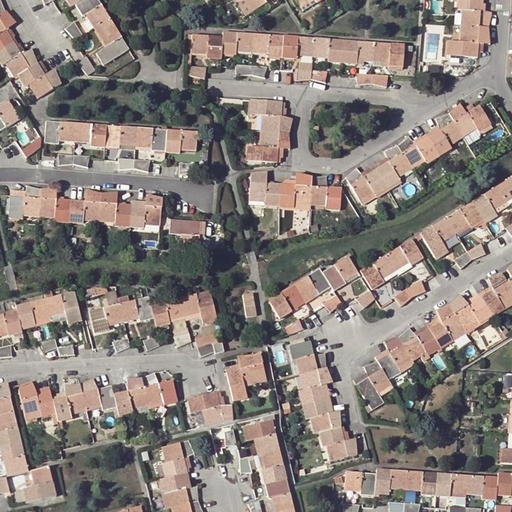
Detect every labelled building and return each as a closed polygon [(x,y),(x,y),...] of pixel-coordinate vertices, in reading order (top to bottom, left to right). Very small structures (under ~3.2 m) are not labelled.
[(64,0),(69,7),(74,5),(82,17),(85,15),(87,18),(89,21),(92,18),(97,26),(102,34),(98,36),(104,44),(106,47),(95,54),(102,67),(127,50),(96,0),(64,0)] [(233,0),(244,17),(254,10),(250,3),(246,5),(243,0),(240,0),(239,1),(237,0),(233,0)] [(270,0),(237,0),(239,1),(240,0),(243,0),(246,5),(250,3),(254,10),(270,0)] [(305,0),(297,5),(301,12),(315,3),(313,0),(311,0),(307,3),(305,0)] [(457,0),(457,10),(462,11),(461,18),(465,18),(465,27),(464,35),(460,35),(459,43),(447,42),(446,56),(475,59),(476,44),(482,44),(488,43),(487,29),(490,15),(478,12),(479,5),(479,0),(457,0)] [(0,66),(1,67),(3,65),(8,72),(11,70),(15,77),(17,76),(24,88),(28,86),(32,92),(35,90),(40,97),(59,85),(54,72),(47,75),(44,77),(42,74),(36,65),(31,51),(25,54),(20,56),(12,43),(5,31),(8,27),(13,23),(3,12),(0,3),(0,66)] [(92,18),(89,21),(94,28),(97,26),(92,18)] [(65,31),(74,41),(81,36),(73,23),(65,31)] [(12,33),(8,27),(5,31),(12,43),(15,41),(12,37),(14,37),(12,33)] [(221,38),(187,35),(185,54),(189,54),(189,50),(198,50),(198,54),(202,54),(206,55),(206,59),(219,60),(220,55),(234,56),(234,52),(237,52),(241,53),(241,49),(250,49),(258,50),(258,54),(262,54),(267,54),(266,59),(295,60),(295,56),(298,56),(303,56),(303,53),(311,54),(320,54),(320,57),(324,58),(327,58),(327,63),(355,65),(355,60),(359,60),(363,61),(363,57),(371,58),(381,58),(380,62),(385,62),(388,62),(388,67),(401,68),(403,46),(221,33),(221,38)] [(15,41),(12,43),(20,56),(25,54),(22,49),(19,44),(17,45),(15,41)] [(77,65),(88,76),(94,72),(85,58),(77,65)] [(40,62),(36,65),(42,74),(46,72),(40,62)] [(265,67),(234,66),(235,77),(249,75),(263,79),(265,67)] [(202,80),(204,69),(188,68),(188,76),(202,80)] [(323,83),(326,72),(294,70),(295,81),(310,80),(323,83)] [(384,88),(386,77),(355,75),(355,86),(370,84),(384,88)] [(32,92),(37,99),(40,97),(35,90),(32,92)] [(280,103),(250,101),(249,115),(260,116),(260,123),(264,124),(263,132),(263,141),(259,141),(258,148),(247,147),(246,161),(276,163),(277,149),(282,149),(288,148),(287,134),(291,121),(279,117),(279,110),(280,103)] [(0,131),(5,129),(2,125),(6,123),(9,121),(7,118),(14,113),(6,102),(0,105),(0,131)] [(467,112),(473,109),(470,104),(467,106),(464,108),(467,112)] [(488,122),(478,106),(473,109),(467,112),(465,113),(458,105),(447,115),(433,121),(436,126),(438,131),(426,138),(419,142),(414,145),(406,137),(395,147),(382,152),(384,158),(386,163),(374,170),(362,178),(359,174),(355,169),(344,178),(355,197),(363,192),(365,195),(371,192),(373,196),(386,189),(398,181),(395,176),(402,172),(399,169),(407,165),(414,160),(416,163),(423,160),(426,164),(450,150),(447,145),(453,141),(451,138),(459,133),(466,128),(468,132),(472,129),(475,128),(475,129),(488,122)] [(45,122),(44,144),(57,145),(58,141),(61,142),(65,142),(65,138),(74,139),(83,139),(83,143),(87,143),(90,144),(90,147),(117,149),(118,146),(126,146),(126,143),(135,143),(143,144),(143,148),(150,148),(150,152),(178,154),(178,150),(182,151),(186,151),(186,147),(195,148),(196,133),(45,122)] [(490,125),(488,122),(475,129),(477,133),(490,125)] [(438,131),(436,126),(432,129),(428,131),(429,133),(424,135),(426,138),(438,131)] [(459,133),(460,136),(467,146),(478,139),(472,129),(468,132),(466,128),(459,133)] [(11,138),(19,146),(29,137),(24,130),(11,138)] [(451,138),(453,141),(460,136),(459,133),(451,138)] [(134,151),(135,143),(126,143),(126,146),(118,146),(117,149),(121,150),(134,151)] [(146,152),(150,152),(150,148),(143,148),(143,144),(135,143),(134,151),(146,152)] [(88,158),(57,156),(58,167),(72,165),(86,169),(88,158)] [(373,168),(374,170),(386,163),(384,158),(379,161),(375,164),(376,166),(373,168)] [(148,162),(117,160),(118,171),(132,169),(147,173),(148,162)] [(178,164),(179,176),(193,174),(194,165),(178,164)] [(364,171),(359,174),(362,178),(374,170),(373,168),(369,170),(368,168),(364,171)] [(264,173),(250,174),(248,199),(258,200),(257,203),(264,203),(264,206),(292,208),(292,205),(299,205),(299,202),(309,203),(319,203),(318,206),(325,207),(324,211),(338,211),(339,190),(334,189),(326,189),(324,177),(310,179),(296,175),(295,182),(294,187),(280,186),(273,185),(265,184),(264,173)] [(511,177),(414,238),(417,242),(421,238),(434,260),(446,252),(440,244),(442,242),(447,239),(445,236),(452,231),(459,227),(462,230),(468,226),(470,229),(472,228),(476,225),(482,222),(489,217),(494,214),(492,211),(498,207),(496,205),(504,200),(511,195),(511,197),(511,177)] [(386,189),(388,192),(400,184),(398,181),(386,189)] [(147,196),(146,201),(144,207),(130,206),(124,205),(116,205),(115,193),(101,195),(87,191),(84,202),(79,202),(63,200),(56,200),(55,189),(41,191),(27,187),(25,192),(23,198),(9,197),(8,219),(22,220),(22,216),(30,216),(30,213),(39,214),(48,214),(48,218),(54,218),(54,222),(83,224),(83,221),(90,221),(90,217),(99,218),(107,219),(107,222),(114,222),(114,227),(143,229),(143,225),(151,225),(151,222),(159,223),(161,200),(147,196)] [(373,196),(374,198),(375,200),(388,192),(386,189),(373,196)] [(363,192),(355,197),(361,206),(374,198),(373,196),(371,192),(365,195),(363,192)] [(508,206),(505,203),(504,200),(496,205),(498,207),(500,211),(508,206)] [(198,237),(199,223),(170,220),(169,235),(182,236),(181,242),(185,242),(184,252),(207,254),(209,244),(210,240),(204,238),(198,237)] [(476,225),(472,228),(474,230),(480,226),(482,230),(486,228),(482,222),(476,225)] [(452,231),(454,235),(457,239),(470,231),(470,229),(468,226),(462,230),(459,227),(452,231)] [(285,234),(277,236),(277,240),(293,236),(291,231),(285,232),(285,234)] [(414,263),(421,259),(409,240),(359,272),(370,290),(377,286),(382,283),(380,280),(386,276),(384,274),(392,269),(400,264),(402,267),(408,263),(409,266),(414,263)] [(466,253),(470,260),(483,255),(479,245),(466,253)] [(466,253),(452,261),(459,269),(470,260),(466,253)] [(317,269),(267,301),(278,320),(290,312),(288,309),(290,308),(294,305),(291,302),(298,297),(306,292),(308,296),(311,295),(315,292),(318,295),(320,293),(329,288),(332,293),(345,285),(342,281),(348,277),(346,273),(353,269),(346,258),(320,274),(317,269)] [(402,267),(394,272),(396,275),(397,276),(410,268),(409,266),(408,263),(402,267)] [(394,272),(402,267),(400,264),(392,269),(394,272)] [(366,379),(355,386),(371,411),(383,403),(379,398),(376,392),(389,384),(387,381),(390,379),(399,373),(397,369),(404,365),(402,362),(409,357),(417,353),(419,356),(425,352),(427,356),(435,351),(439,349),(451,341),(448,337),(455,333),(453,330),(460,325),(467,321),(469,324),(476,320),(479,324),(502,309),(500,305),(505,301),(503,299),(511,293),(511,292),(511,265),(504,273),(487,280),(490,287),(491,291),(479,298),(474,302),(468,306),(464,303),(459,297),(448,306),(436,312),(438,318),(439,323),(427,330),(421,334),(416,338),(408,329),(397,339),(384,344),(386,350),(388,355),(376,362),(363,368),(365,374),(366,379)] [(353,269),(346,273),(348,277),(342,281),(345,285),(348,283),(358,277),(353,269)] [(380,280),(382,283),(396,275),(394,272),(392,269),(384,274),(386,276),(380,280)] [(419,282),(392,299),(400,307),(410,298),(424,293),(419,282)] [(81,291),(82,298),(101,294),(106,293),(105,288),(95,287),(96,288),(95,289),(89,290),(89,289),(81,291)] [(491,291),(490,287),(484,290),(477,295),(479,298),(491,291)] [(216,321),(209,291),(150,307),(148,298),(128,302),(127,297),(116,299),(118,305),(89,312),(94,333),(108,330),(107,325),(110,325),(113,324),(112,321),(121,318),(130,316),(130,319),(134,318),(138,318),(139,322),(153,319),(155,328),(170,324),(169,323),(168,320),(175,318),(174,315),(182,313),(191,310),(192,314),(199,312),(200,318),(202,324),(206,324),(212,322),(216,321)] [(44,300),(28,304),(15,307),(16,311),(0,315),(0,332),(6,331),(7,335),(7,336),(22,333),(20,328),(27,326),(34,325),(33,320),(40,318),(39,314),(47,312),(56,310),(57,314),(61,313),(64,312),(67,325),(81,322),(74,292),(68,294),(63,295),(52,298),(50,292),(43,294),(44,300)] [(298,297),(301,301),(303,305),(313,298),(311,295),(308,296),(306,292),(298,297)] [(355,300),(361,310),(373,299),(368,292),(355,300)] [(511,305),(511,293),(503,299),(505,301),(500,305),(502,309),(503,311),(511,305)] [(252,294),(242,296),(246,318),(256,317),(252,294)] [(479,298),(477,295),(472,298),(464,303),(468,306),(474,302),(479,298)] [(291,302),(294,305),(301,301),(298,297),(291,302)] [(335,297),(322,306),(329,313),(339,304),(335,297)] [(182,313),(184,320),(185,322),(191,320),(200,318),(199,312),(192,314),(191,310),(182,313)] [(50,322),(49,316),(47,312),(39,314),(40,318),(33,320),(34,325),(34,326),(38,325),(50,322)] [(168,320),(169,323),(172,322),(184,320),(182,313),(174,315),(175,318),(168,320)] [(425,326),(427,330),(439,323),(438,318),(431,322),(425,326)] [(460,325),(466,334),(480,326),(479,324),(476,320),(469,324),(467,321),(460,325)] [(301,330),(296,321),(284,329),(288,335),(301,330)] [(448,337),(451,341),(452,343),(466,334),(460,325),(453,330),(455,333),(448,337)] [(280,338),(288,335),(284,329),(277,331),(280,338)] [(497,334),(497,335),(501,341),(509,335),(505,329),(501,332),(497,334)] [(177,349),(190,343),(188,334),(172,338),(177,349)] [(212,344),(210,336),(194,340),(196,348),(198,348),(212,344)] [(160,346),(159,345),(158,338),(142,342),(147,352),(160,346)] [(43,354),(56,348),(54,339),(39,344),(43,354)] [(127,339),(112,343),(116,353),(129,347),(127,339)] [(312,351),(310,341),(288,347),(291,361),(294,360),(296,367),(300,365),(304,383),(301,384),(302,391),(299,392),(306,419),(308,419),(310,425),(313,424),(315,434),(318,434),(322,447),(325,447),(327,454),(331,453),(333,461),(356,456),(355,439),(349,441),(344,442),(340,428),(339,414),(332,414),(328,414),(321,386),(325,385),(331,383),(325,369),(324,355),(313,355),(312,351)] [(222,342),(212,344),(215,353),(215,356),(225,353),(222,342)] [(212,344),(198,348),(202,358),(215,353),(212,344)] [(74,356),(72,345),(56,348),(59,357),(74,356)] [(275,345),(268,347),(271,357),(277,355),(275,345)] [(0,348),(0,358),(11,358),(9,346),(0,348)] [(373,358),(376,362),(388,355),(386,350),(380,354),(373,358)] [(409,357),(411,361),(419,356),(417,353),(409,357)] [(253,357),(238,358),(239,365),(239,369),(225,373),(233,402),(246,398),(243,386),(251,384),(250,380),(265,377),(259,355),(253,357)] [(397,369),(399,373),(414,365),(411,361),(409,357),(402,362),(404,365),(397,369)] [(239,369),(239,365),(235,365),(230,367),(230,369),(225,370),(225,373),(239,369)] [(300,365),(296,367),(301,384),(304,383),(300,365)] [(36,396),(31,385),(18,391),(24,417),(40,413),(41,417),(55,413),(57,423),(71,419),(70,415),(77,413),(76,409),(85,406),(93,404),(94,409),(101,408),(102,411),(116,408),(118,417),(132,413),(131,410),(138,408),(137,404),(146,402),(155,400),(156,404),(162,402),(163,406),(177,402),(171,381),(166,383),(159,384),(153,374),(140,380),(126,381),(126,393),(120,394),(113,396),(110,386),(104,388),(97,390),(92,380),(79,385),(65,386),(65,398),(61,399),(52,401),(50,392),(43,394),(36,396)] [(28,472),(6,384),(0,385),(0,418),(2,425),(0,425),(0,453),(0,455),(2,462),(6,461),(8,468),(12,467),(14,476),(28,472)] [(376,392),(379,398),(393,389),(390,386),(389,384),(376,392)] [(325,385),(321,386),(328,414),(332,414),(331,408),(327,391),(325,385)] [(219,392),(216,393),(219,406),(225,406),(223,401),(223,398),(221,398),(219,392)] [(216,393),(187,400),(190,414),(203,411),(205,418),(208,417),(210,426),(232,420),(231,406),(225,406),(219,406),(216,393)] [(144,407),(147,406),(146,402),(137,404),(138,408),(131,410),(132,413),(133,416),(140,414),(139,413),(145,412),(144,407)] [(500,464),(511,464),(511,402),(511,418),(511,417),(511,450),(507,450),(501,449),(500,464)] [(40,413),(24,417),(26,424),(36,422),(35,418),(41,417),(40,413)] [(293,511),(273,429),(271,421),(242,429),(245,442),(257,439),(258,443),(258,446),(262,445),(264,454),(266,462),(263,463),(264,467),(265,470),(261,472),(268,499),(271,498),(272,501),(273,505),(277,504),(278,511),(293,511)] [(343,427),(340,428),(344,442),(349,441),(347,436),(346,432),(344,433),(343,427)] [(225,447),(236,447),(232,431),(222,434),(225,447)] [(188,457),(193,455),(187,442),(165,447),(167,455),(163,456),(165,464),(161,465),(165,479),(160,480),(164,494),(167,493),(168,500),(172,499),(175,508),(175,511),(201,511),(197,502),(197,488),(189,488),(185,488),(181,474),(186,473),(183,459),(188,457)] [(247,458),(239,460),(240,474),(251,473),(247,458)] [(24,495),(26,504),(55,497),(48,467),(32,472),(35,487),(22,490),(24,495)] [(375,475),(345,473),(344,486),(352,486),(353,491),(360,492),(360,496),(370,496),(373,497),(374,495),(374,491),(388,492),(388,488),(396,489),(396,484),(405,485),(413,486),(413,490),(421,490),(420,495),(424,495),(445,497),(449,497),(449,492),(456,493),(457,489),(465,490),(474,490),(473,494),(479,494),(481,495),(481,500),(495,501),(496,495),(510,496),(510,492),(511,491),(511,474),(497,474),(497,479),(376,470),(375,475)] [(188,481),(186,473),(181,474),(185,488),(189,488),(188,481)] [(5,478),(0,479),(0,494),(9,492),(5,478)] [(374,491),(374,495),(404,497),(404,490),(405,485),(396,484),(396,489),(388,488),(388,492),(374,491)] [(465,494),(465,490),(457,489),(456,493),(449,492),(449,497),(465,498),(465,494)] [(170,508),(175,508),(172,499),(168,500),(167,493),(164,494),(160,494),(164,510),(170,508)] [(260,511),(258,502),(248,506),(250,511),(260,511)] [(383,503),(383,505),(388,504),(388,511),(417,511),(419,505),(383,503)]
